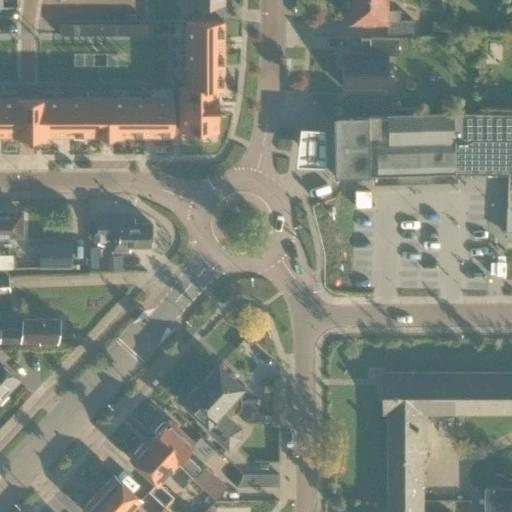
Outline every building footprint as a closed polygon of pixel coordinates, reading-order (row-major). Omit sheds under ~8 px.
[(134,0),(134,14),(153,15),(153,0),(134,0)] [(384,0),(349,0),(349,22),(385,22),(387,22),(387,34),(413,34),(412,22),(399,22),(399,10),(385,10),(384,0)] [(432,0),(433,9),(447,9),(446,0),(432,0)] [(185,21),(185,43),(223,43),(223,21),(185,21)] [(59,23),(59,35),(67,35),(67,23),(59,23)] [(67,23),(67,35),(75,35),(75,23),(67,23)] [(75,23),(75,35),(83,35),(83,23),(75,23)] [(83,23),(83,35),(91,35),(91,23),(83,23)] [(91,23),(91,35),(99,35),(99,23),(91,23)] [(99,23),(99,35),(107,35),(107,23),(99,23)] [(107,23),(107,35),(115,35),(115,23),(107,23)] [(115,23),(115,35),(123,35),(123,23),(115,23)] [(123,23),(123,35),(131,35),(131,23),(123,23)] [(131,23),(131,35),(139,35),(139,23),(131,23)] [(139,23),(139,35),(148,35),(148,23),(139,23)] [(386,55),(397,55),(397,38),(369,38),(369,53),(342,53),(342,88),(386,88),(386,55)] [(185,43),(185,65),(223,65),(223,43),(185,43)] [(151,52),(123,54),(124,75),(152,74),(151,52)] [(185,86),(217,86),(217,87),(223,87),(223,65),(185,65),(185,86)] [(179,86),(179,108),(217,108),(217,87),(217,86),(185,86),(179,86)] [(0,135),(20,135),(27,135),(35,135),(42,135),(64,135),(85,135),(107,135),(128,135),(150,135),(172,135),(172,97),(150,97),(128,97),(107,97),(85,97),(64,97),(42,97),(35,97),(27,97),(20,97),(0,97),(0,135)] [(179,108),(179,131),(217,131),(217,108),(179,108)] [(511,112),(452,112),(332,115),(334,176),(336,175),(454,171),(507,173),(506,230),(511,237),(511,112)] [(323,128),(298,127),(296,165),(321,167),(323,128)] [(0,236),(22,236),(22,212),(0,212),(0,236)] [(151,247),(151,224),(135,224),(135,219),(93,220),(93,241),(105,241),(105,236),(112,236),(112,252),(130,252),(130,247),(151,247)] [(70,266),(70,242),(38,242),(38,266),(70,266)] [(11,255),(0,254),(0,267),(11,267),(11,255)] [(110,269),(121,269),(121,255),(110,255),(110,269)] [(98,259),(90,259),(91,267),(99,267),(98,259)] [(0,276),(0,292),(9,291),(7,276),(0,276)] [(0,341),(38,342),(38,345),(57,345),(60,319),(23,319),(22,329),(1,329),(0,336),(0,341)] [(6,392),(18,379),(2,364),(10,356),(0,347),(0,401),(8,393),(6,392)] [(241,386),(241,385),(218,364),(201,383),(225,404),(242,420),(256,422),(256,399),(240,399),(241,386)] [(389,411),(390,500),(424,501),(424,457),(427,457),(427,411),(511,411),(511,371),(385,372),(385,411),(389,411)] [(201,383),(200,382),(182,401),(203,420),(200,423),(228,449),(239,437),(239,429),(219,411),(225,404),(201,383)] [(168,421),(165,424),(162,424),(157,429),(157,432),(150,440),(191,478),(200,468),(185,454),(194,445),(168,421)] [(150,440),(143,447),(140,447),(135,452),(135,455),(132,459),(158,483),(167,474),(182,488),(191,478),(150,440)] [(192,479),(213,499),(215,500),(227,487),(205,466),(192,479)] [(100,493),(120,511),(131,511),(142,500),(116,476),(113,479),(111,479),(107,483),(107,486),(104,489),(100,493)] [(150,492),(165,506),(173,496),(158,483),(150,492)] [(484,511),(511,511),(511,486),(485,486),(484,511)] [(84,511),(85,511),(120,511),(100,493),(93,501),(91,501),(87,505),(87,508),(84,511)] [(423,511),(424,501),(390,500),(389,511),(423,511)]
